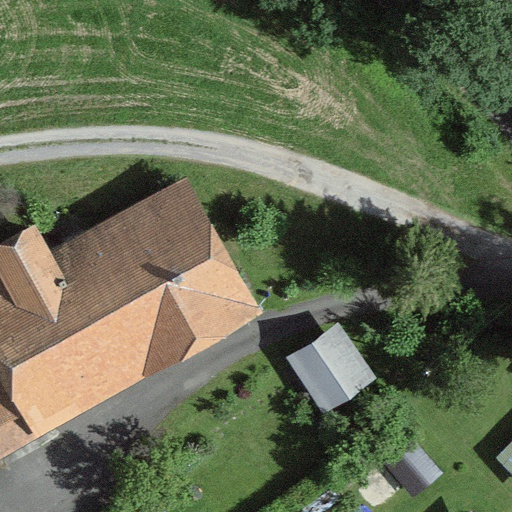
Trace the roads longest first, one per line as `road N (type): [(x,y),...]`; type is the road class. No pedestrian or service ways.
road 1 (track): [(0,487),(229,347),(290,321),(511,271)]
road 2 (track): [(0,151),(138,141),(237,151),(407,210),(511,267)]
road 3 (unclassified): [(412,0),(511,106)]
